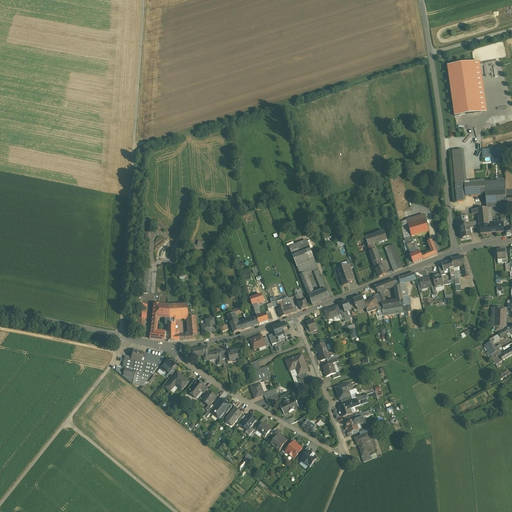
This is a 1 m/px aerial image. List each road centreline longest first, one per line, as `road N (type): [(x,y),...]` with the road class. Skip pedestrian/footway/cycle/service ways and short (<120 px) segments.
road 1 (track): [(141,0),(115,354),(0,503)]
road 2 (track): [(132,145),(511,30)]
road 3 (tertiary): [(455,250),(419,0)]
road 4 (residential): [(170,344),(241,399),(341,451)]
road 5 (tertiary): [(0,311),(170,344)]
road 6 (tertiary): [(295,315),(455,250)]
road 7 (residential): [(295,315),(341,451)]
road 8 (track): [(66,420),(176,511)]
road 9 (tertiary): [(170,344),(238,335),(295,315)]
